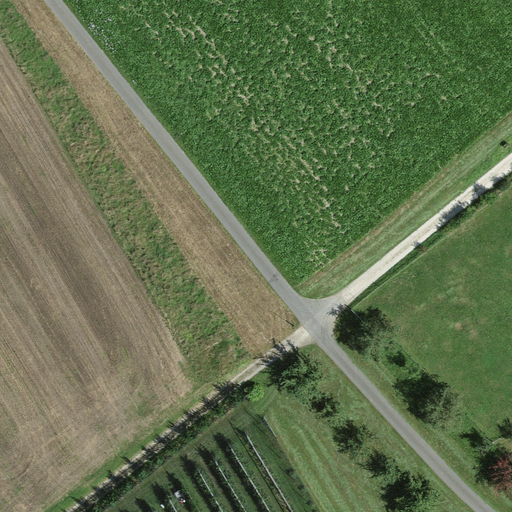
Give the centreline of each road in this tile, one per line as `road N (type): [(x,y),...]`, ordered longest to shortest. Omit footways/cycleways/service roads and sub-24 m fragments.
road 1 (unclassified): [(487,511),(313,323),(55,0)]
road 2 (track): [(80,511),(511,161)]
